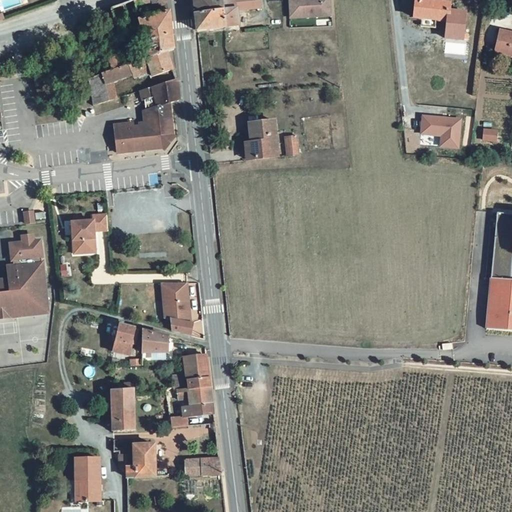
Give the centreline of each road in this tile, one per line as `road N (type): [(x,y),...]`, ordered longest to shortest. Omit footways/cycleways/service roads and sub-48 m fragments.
road 1 (secondary): [(179,0),(237,511)]
road 2 (unknown): [(210,266),(116,269),(107,261),(107,226)]
